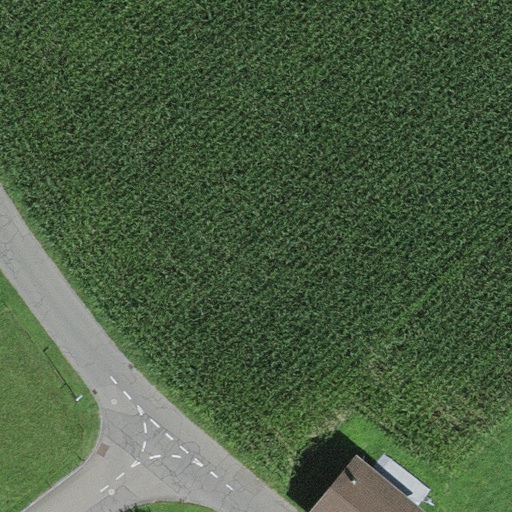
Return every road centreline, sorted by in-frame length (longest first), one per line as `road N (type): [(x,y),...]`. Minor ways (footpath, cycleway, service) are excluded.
road 1 (residential): [(0,235),(158,441)]
road 2 (residential): [(158,441),(58,511)]
